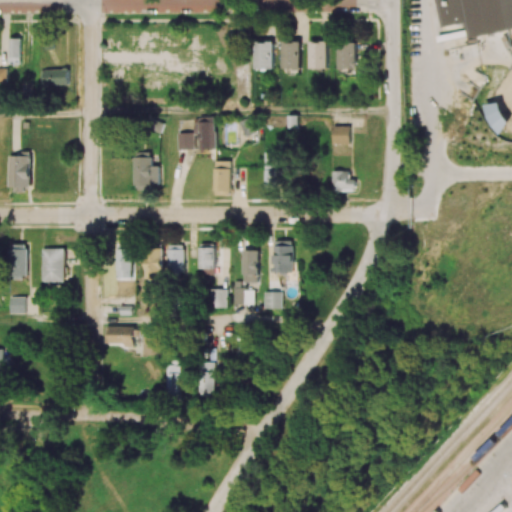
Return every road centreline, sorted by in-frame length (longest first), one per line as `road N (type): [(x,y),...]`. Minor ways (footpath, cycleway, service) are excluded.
road 1 (residential): [(89,0),(94,413)]
road 2 (residential): [(392,4),(0,5)]
road 3 (residential): [(385,216),(0,216)]
road 4 (residential): [(385,216),(357,288),(212,511)]
road 5 (residential): [(263,433),(94,413),(0,415)]
road 6 (residential): [(392,0),(393,156),(385,216)]
